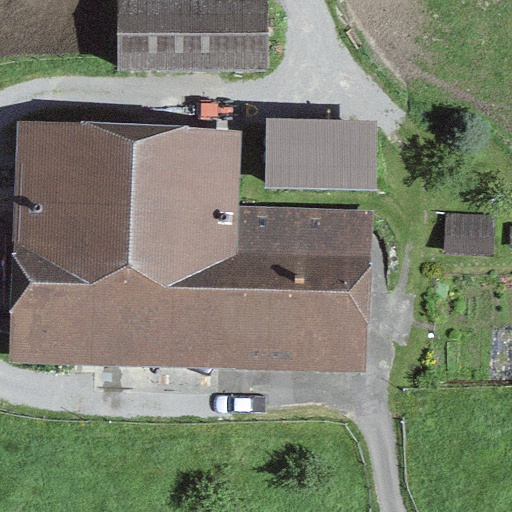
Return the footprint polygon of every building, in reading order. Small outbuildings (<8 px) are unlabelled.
[(303,8),(261,8),(260,0),(158,0),(159,71),(303,71),(303,8)] [(271,132),(269,185),(370,187),(371,134),(271,132)] [(228,254),(293,258),(295,220),(241,216),(245,148),(46,136),(32,363),(73,366),(75,340),(125,343),(124,356),(139,356),(140,344),(222,349),(228,254)] [(343,356),(350,223),(295,220),(293,258),(228,254),(222,349),(343,356)] [(488,257),(490,227),(451,224),(449,254),(488,257)]
